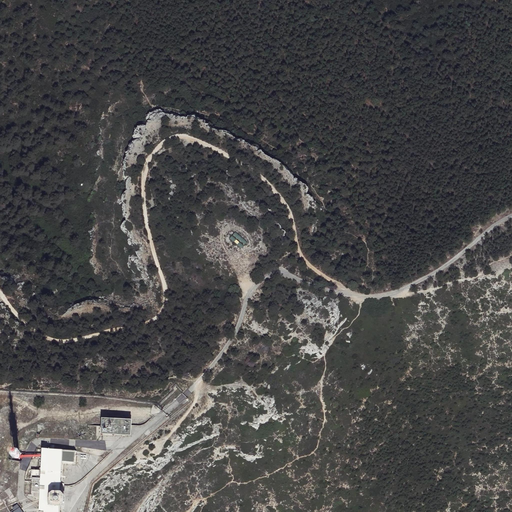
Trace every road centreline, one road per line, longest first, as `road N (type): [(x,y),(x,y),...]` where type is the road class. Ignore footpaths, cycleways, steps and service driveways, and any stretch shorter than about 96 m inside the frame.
road 1 (track): [(0,294),(34,331),(61,342),(157,315),(166,296),(143,177),(159,147),(186,137),(269,185),(287,208),(304,259),(364,298)]
road 2 (track): [(364,298),(269,271),(254,284),(203,379),(84,486)]
road 3 (track): [(511,218),(428,277),(364,298)]
